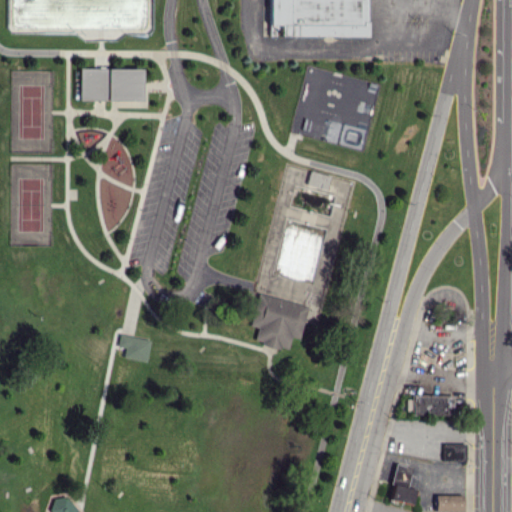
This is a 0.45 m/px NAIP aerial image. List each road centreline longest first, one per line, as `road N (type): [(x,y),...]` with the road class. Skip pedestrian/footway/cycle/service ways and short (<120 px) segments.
road 1 (tertiary): [(458,49),(359,427),(353,482)]
road 2 (tertiary): [(353,482),(409,303),(434,251),(493,184),(509,145)]
road 3 (secondary): [(458,49),(482,326),(497,375)]
road 4 (secondary): [(497,375),(509,145)]
road 5 (secondary): [(509,145),(510,0)]
road 6 (secondary): [(497,375),(496,511)]
